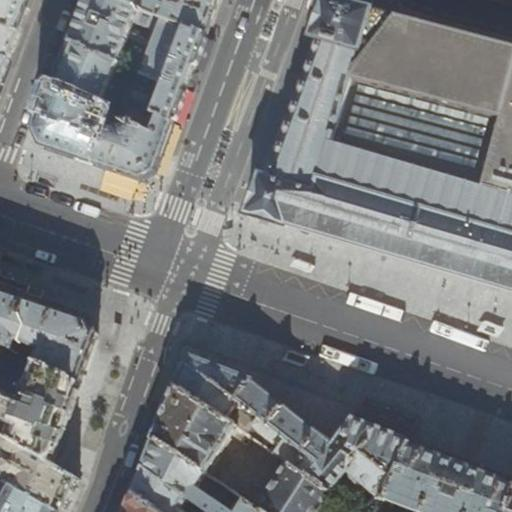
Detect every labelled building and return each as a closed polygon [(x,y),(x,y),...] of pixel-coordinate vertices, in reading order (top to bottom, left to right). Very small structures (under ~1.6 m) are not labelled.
[(0,0),(0,26),(20,34),(24,23),(32,0),(0,0)] [(166,85),(188,29),(130,7),(114,0),(85,0),(80,17),(70,44),(118,65),(125,68),(127,63),(119,59),(134,23),(154,31),(138,73),(166,85)] [(188,29),(207,36),(220,0),(139,0),(138,3),(133,1),(130,7),(188,29)] [(255,217),(280,224),(280,225),(288,228),(288,226),(511,292),(511,47),(489,41),(399,17),(391,15),(378,12),(359,6),(336,0),(326,0),(324,6),(325,6),(317,31),(315,31),(313,36),(311,42),(317,44),(298,93),(282,133),(266,172),(263,171),(258,183),(260,184),(251,209),(250,208),(247,216),(255,218),(255,217)] [(0,58),(10,62),(18,39),(20,34),(0,26),(0,58)] [(205,41),(207,36),(188,29),(166,85),(155,115),(161,119),(174,125),(190,81),(193,73),(205,41)] [(58,74),(53,89),(99,110),(107,91),(113,93),(115,88),(109,86),(118,65),(70,44),(60,71),(58,74)] [(10,62),(0,58),(0,87),(0,86),(10,62)] [(154,137),(161,119),(155,115),(166,85),(138,73),(120,120),(127,123),(154,137)] [(77,158),(95,164),(106,128),(109,122),(111,116),(103,112),(101,118),(93,121),(91,116),(99,110),(53,89),(39,126),(36,133),(43,147),(70,156),(77,158)] [(117,119),(111,116),(109,122),(115,124),(117,119)] [(161,119),(154,137),(127,123),(118,131),(115,130),(114,130),(112,130),(110,130),(109,131),(106,128),(95,164),(102,166),(107,168),(141,180),(142,180),(149,177),(156,174),(159,167),(174,125),(161,119)] [(141,180),(107,168),(103,181),(137,192),(141,180)] [(0,290),(25,299),(29,286),(0,276),(0,290)] [(27,357),(80,384),(87,365),(94,345),(98,335),(91,321),(73,315),(71,314),(49,307),(25,299),(0,290),(0,342),(14,350),(17,340),(36,349),(34,353),(29,351),(27,357)] [(0,435),(5,438),(52,464),(54,459),(80,384),(27,357),(14,350),(0,342),(0,435)] [(252,437),(265,446),(286,407),(254,382),(248,380),(202,363),(195,360),(186,362),(186,363),(180,377),(177,386),(239,429),(252,437)] [(239,429),(177,386),(165,415),(155,441),(207,476),(240,498),(244,501),(254,485),(224,465),(222,468),(215,464),(239,429)] [(380,511),(386,500),(412,443),(411,443),(356,422),(354,421),(336,446),(330,441),(286,407),(265,446),(267,448),(272,441),(280,448),(286,439),(304,452),(294,466),(333,492),(347,507),(356,498),(350,492),(346,493),(339,485),(350,472),(358,478),(355,482),(359,486),(363,487),(365,484),(372,489),(368,493),(374,498),(361,511),(380,511)] [(362,407),(356,422),(411,443),(417,427),(362,407)] [(319,511),(333,492),(294,466),(267,448),(265,446),(252,437),(251,457),(267,467),(275,467),(280,469),(282,466),(286,469),(258,510),(261,511),(319,511)] [(67,473),(52,464),(5,438),(0,448),(0,479),(59,511),(65,511),(77,485),(79,480),(67,473)] [(207,476),(155,441),(153,447),(144,467),(208,511),(261,511),(258,510),(244,501),(240,498),(230,511),(198,490),(207,476)] [(509,511),(511,504),(511,480),(471,465),(412,443),(386,500),(380,511),(509,511)] [(208,511),(144,467),(136,489),(134,493),(162,511),(208,511)] [(59,511),(0,479),(0,511),(59,511)] [(162,511),(134,493),(133,496),(126,511),(162,511)]
